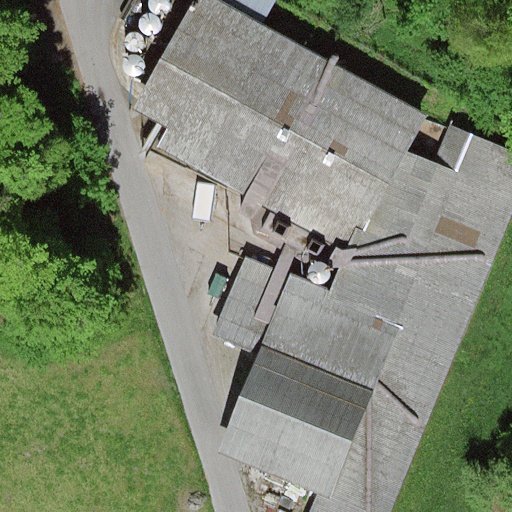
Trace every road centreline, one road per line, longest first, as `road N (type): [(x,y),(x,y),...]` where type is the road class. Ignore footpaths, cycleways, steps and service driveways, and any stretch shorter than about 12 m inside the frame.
road 1 (track): [(170,290),(87,0)]
road 2 (residential): [(233,511),(170,290)]
